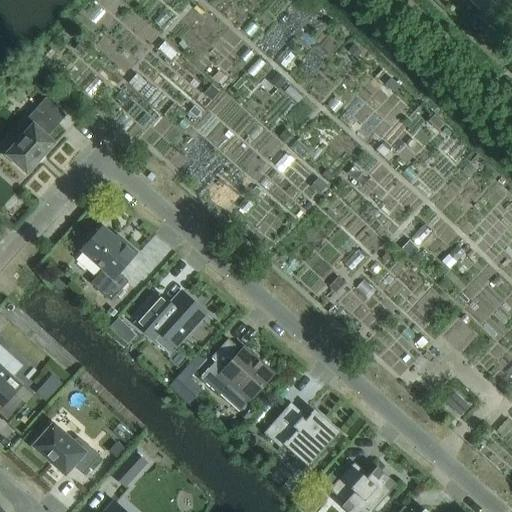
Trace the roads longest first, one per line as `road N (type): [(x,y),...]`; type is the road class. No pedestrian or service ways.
road 1 (residential): [(497,511),(100,155)]
road 2 (residential): [(0,263),(100,155)]
